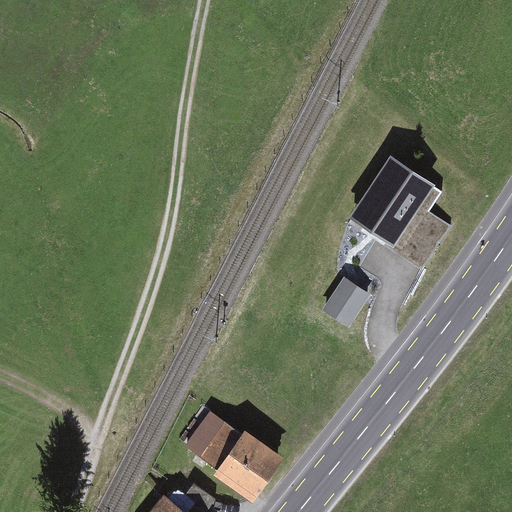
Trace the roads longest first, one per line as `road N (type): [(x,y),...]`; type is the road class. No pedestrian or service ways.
road 1 (track): [(73,511),(159,262),(207,0)]
road 2 (primary): [(298,511),(511,234)]
